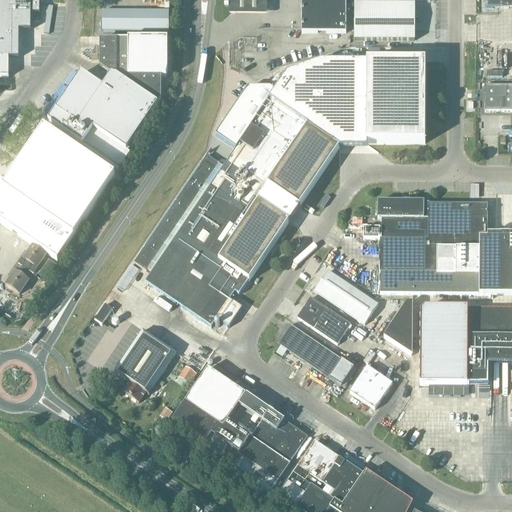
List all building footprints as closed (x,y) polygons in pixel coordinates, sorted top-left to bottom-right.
[(0,0),(0,77),(8,78),(8,59),(18,59),(19,31),(30,31),(31,1),(0,0)] [(267,0),(230,0),(230,11),(230,16),(267,16),(267,0)] [(301,0),(301,34),(346,34),(345,0),(301,0)] [(511,0),(486,0),(487,4),(486,4),(485,9),(492,9),(492,8),(502,8),(502,9),(511,9),(511,0)] [(354,41),(414,41),(414,5),(354,5),(354,41)] [(102,32),(168,33),(168,13),(102,12),(102,32)] [(99,69),(110,77),(102,89),(81,74),(48,123),(119,171),(130,155),(126,152),(161,101),(161,78),(166,78),(168,72),(168,41),(100,41),(99,51),(98,51),(96,51),(92,60),(98,60),(98,59),(99,59),(99,69)] [(511,45),(488,45),(488,66),(511,65),(511,45)] [(15,63),(14,72),(22,73),(23,63),(15,63)] [(367,149),(367,144),(425,144),(425,63),(366,63),(320,63),(286,75),(284,78),(280,76),(278,76),(270,88),(248,88),(247,88),(247,89),(215,136),(215,137),(216,137),(235,150),(223,167),(207,156),(134,264),(150,275),(144,284),(211,329),(217,321),(229,329),(242,309),(230,301),(235,294),(239,297),(239,296),(248,282),(249,282),(289,223),(290,223),(300,209),(299,208),(339,149),(367,149)] [(511,86),(485,86),(485,112),(511,112),(511,86)] [(0,193),(0,223),(57,262),(114,178),(43,129),(2,191),(0,193)] [(475,184),(474,196),(483,196),(483,185),(475,184)] [(380,240),(380,296),(511,296),(511,235),(486,236),(486,206),(429,206),(429,205),(377,204),(377,220),(381,220),(381,229),(363,229),(363,240),(380,240)] [(17,265),(35,277),(36,275),(46,281),(57,267),(48,261),(43,269),(39,266),(46,256),(32,247),(25,258),(23,256),(17,265)] [(35,277),(17,265),(11,274),(13,276),(6,286),(19,295),(28,282),(30,284),(35,277)] [(129,268),(119,284),(128,290),(138,273),(129,268)] [(328,273),(314,293),(364,326),(377,306),(328,273)] [(155,298),(152,302),(175,317),(178,313),(155,298)] [(350,326),(310,299),(296,319),(337,346),(350,326)] [(412,357),(412,304),(407,304),(384,339),(412,357)] [(108,338),(122,317),(105,306),(91,326),(108,338)] [(420,313),(420,386),(465,386),(485,386),(485,363),(511,362),(511,310),(467,310),(424,309),(420,313)] [(293,324),(291,328),(303,336),(305,332),(293,324)] [(291,328),(279,346),(328,379),(341,388),(353,370),(341,361),(340,361),(333,356),(303,336),(291,328)] [(130,383),(145,394),(149,396),(148,395),(177,355),(143,332),(115,373),(114,372),(114,373),(130,383)] [(185,368),(178,378),(179,378),(189,385),(196,375),(185,368)] [(375,411),(392,385),(367,368),(349,394),(375,411)] [(269,411),(268,410),(247,396),(208,370),(171,422),(205,445),(204,446),(246,475),(246,474),(252,478),(272,491),(290,465),(289,464),(307,438),(273,414),(274,414),(269,411)] [(145,394),(130,383),(123,393),(139,404),(145,394)] [(165,409),(159,417),(167,422),(173,414),(165,409)] [(409,432),(408,436),(418,440),(419,436),(409,432)] [(299,511),(337,511),(363,475),(344,463),(344,464),(339,460),(340,460),(314,443),(278,497),(299,511)] [(364,476),(363,475),(337,511),(409,511),(413,505),(366,473),(364,476)] [(252,478),(247,485),(269,500),(274,493),(272,491),(252,478)]
